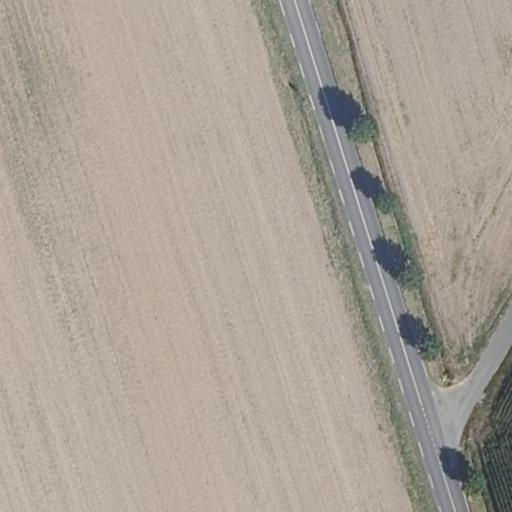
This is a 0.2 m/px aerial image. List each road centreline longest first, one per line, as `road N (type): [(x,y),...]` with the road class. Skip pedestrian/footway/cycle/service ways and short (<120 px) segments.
road 1 (secondary): [(294,0),(429,431)]
road 2 (unclassified): [(511,335),(476,392),(429,431)]
